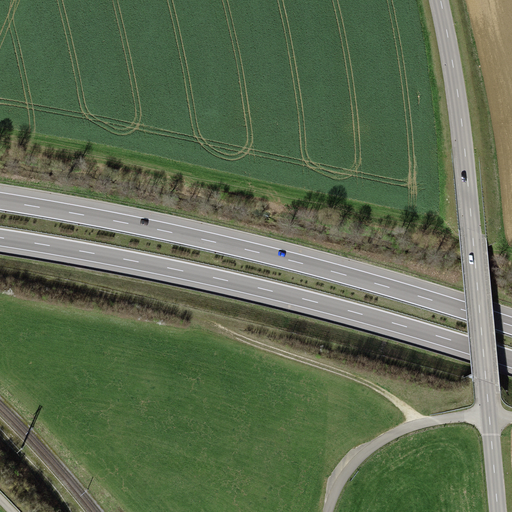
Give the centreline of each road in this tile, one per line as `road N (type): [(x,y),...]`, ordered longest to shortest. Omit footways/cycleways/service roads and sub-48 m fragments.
road 1 (motorway): [(511,326),(299,262),(0,200)]
road 2 (motorway): [(0,237),(288,294),(511,358)]
road 3 (track): [(421,423),(364,381),(189,318),(0,271)]
road 4 (secondary): [(440,0),(458,101),(489,415)]
road 5 (unclassified): [(489,415),(434,420),(384,438),(350,467),(327,511)]
